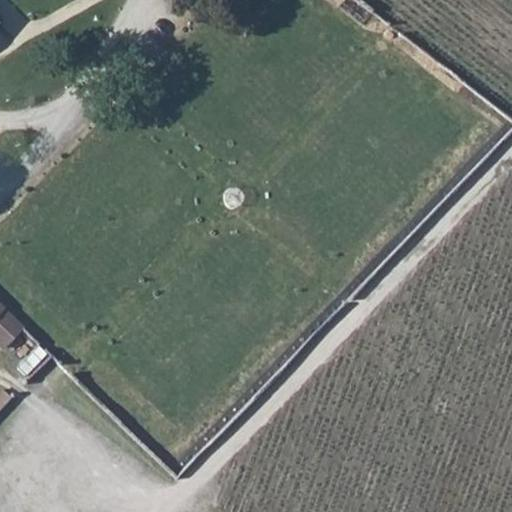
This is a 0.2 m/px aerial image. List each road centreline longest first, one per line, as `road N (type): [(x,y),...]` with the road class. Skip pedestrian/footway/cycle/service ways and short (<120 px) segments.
road 1 (track): [(511,147),(160,511)]
road 2 (track): [(203,511),(0,378)]
road 3 (unclassified): [(136,0),(40,152),(0,189)]
